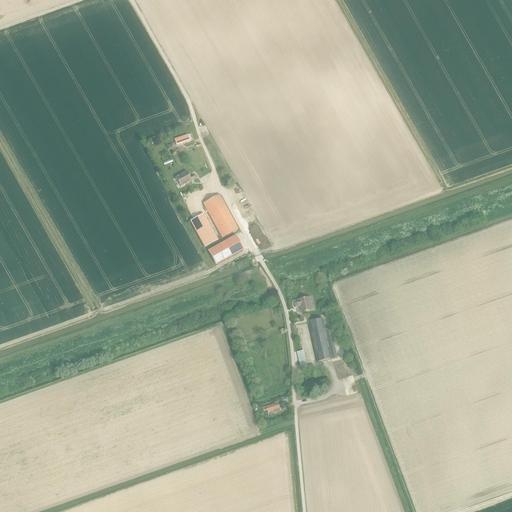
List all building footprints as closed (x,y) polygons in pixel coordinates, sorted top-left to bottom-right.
[(190,141),(187,135),(174,139),(177,146),(190,141)] [(187,168),(183,170),(185,172),(175,177),(178,183),(181,187),(192,181),(191,181),(196,178),(194,175),(189,177),(186,172),(188,171),(187,168)] [(238,229),(219,195),(203,203),(222,238),(238,229)] [(204,214),(191,221),(205,247),(218,240),(204,214)] [(267,240),(257,224),(247,230),(258,248),(261,246),(260,245),(267,240)] [(208,251),(216,265),(243,250),(235,236),(208,251)] [(302,312),(307,311),(312,310),(309,298),(294,301),(295,308),(301,307),(302,312)] [(332,359),(337,358),(330,328),(325,329),(323,319),(309,323),(318,363),(332,360),(332,359)] [(297,352),(300,367),(305,365),(302,351),(297,352)] [(267,410),(268,412),(280,408),(278,403),(262,408),(263,411),(267,410)]
